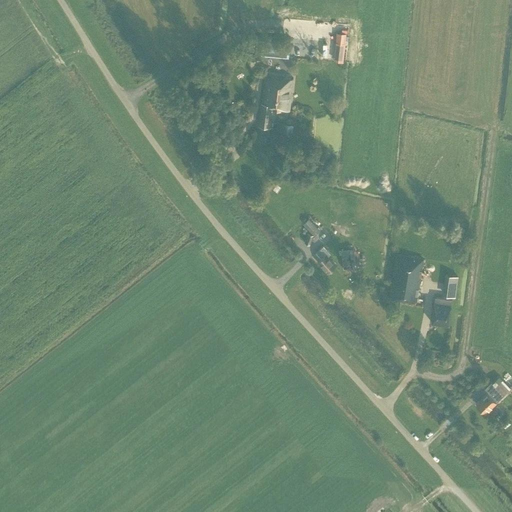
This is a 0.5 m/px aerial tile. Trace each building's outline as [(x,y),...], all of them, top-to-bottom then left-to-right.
[(289,44),(262,42),(261,54),(287,56),(289,44)] [(346,44),(337,43),(335,61),(344,62),(346,44)] [(285,78),(285,76),(265,74),(262,103),(260,103),(259,108),(260,108),(258,126),(271,128),(274,109),(289,110),(292,79),(285,78)] [(303,224),(314,235),(319,230),(308,218),(303,224)] [(309,244),(313,235),(307,233),(304,242),(309,244)] [(330,253),(323,246),(316,253),(321,259),(318,261),(327,271),(335,264),(327,256),(330,253)] [(356,267),(353,249),(341,251),(343,269),(356,267)] [(423,260),(397,255),(395,263),(391,288),(388,301),(415,306),(417,292),(423,260)] [(457,281),(445,279),(442,299),(454,301),(457,281)] [(450,310),(451,304),(434,302),(433,307),(431,322),(448,325),(450,310)] [(499,377),(492,384),(491,382),(483,389),(487,393),(475,404),(484,413),(496,402),(510,388),(499,377)]
